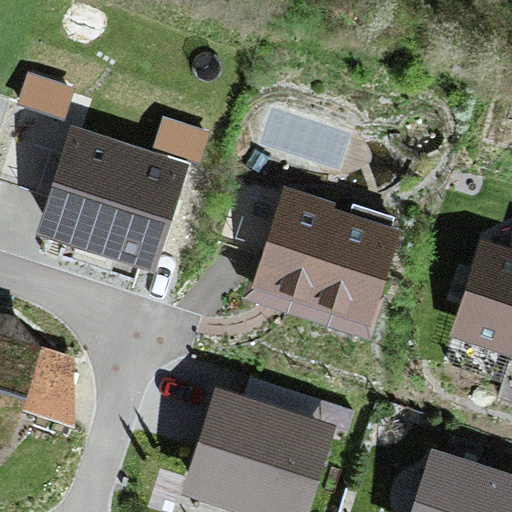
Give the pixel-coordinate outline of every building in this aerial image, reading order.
[(63,117),(74,84),(29,69),(18,102),(63,117)] [(151,147),(69,121),(35,226),(154,265),(189,159),(199,162),(210,129),(162,113),(151,147)] [(335,198),(279,181),(274,199),(246,191),(233,232),(261,241),(244,294),(368,333),(402,224),(391,221),(394,212),(351,199),(349,208),(333,203),(335,198)] [(511,244),(480,235),(450,333),(461,336),(452,364),(502,379),(498,393),(511,397),(511,244)] [(39,337),(0,325),(0,434),(9,437),(39,337)] [(244,389),(214,379),(170,511),(304,511),(332,425),(347,430),(354,408),(248,374),(244,389)] [(511,511),(511,466),(430,441),(421,470),(395,462),(380,510),(387,511),(511,511)]
